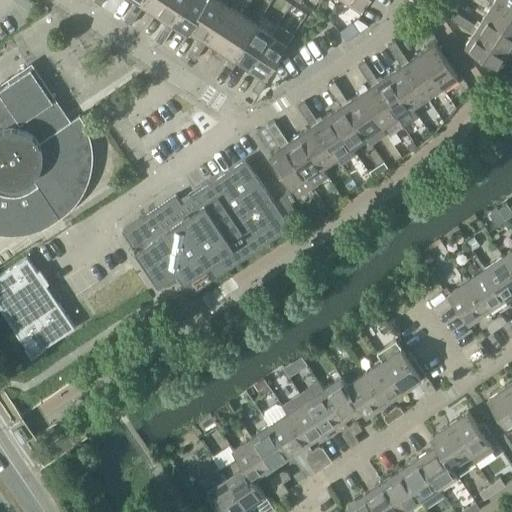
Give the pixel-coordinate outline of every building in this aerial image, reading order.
[(136,0),(131,9),(138,14),(145,4),(141,1),(141,0),(136,0)] [(156,11),(163,0),(141,0),(141,1),(145,4),(156,11)] [(162,29),(169,34),(175,24),(172,21),(185,0),(163,0),(156,11),(168,19),(162,29)] [(185,0),(172,21),(175,24),(187,31),(189,27),(206,0),(185,0)] [(194,44),(202,49),(208,39),(204,37),(226,3),(221,0),(206,0),(189,27),(190,27),(201,34),(194,44)] [(485,13),(511,30),(511,9),(498,0),(493,0),(493,2),(485,13)] [(511,0),(490,0),(493,2),(493,0),(498,0),(511,9),(511,0)] [(220,47),(241,13),(226,3),(204,37),(208,39),(220,47)] [(138,14),(131,9),(124,19),(132,24),(138,14)] [(463,26),(468,18),(458,12),(453,19),(463,26)] [(225,64),(232,69),(238,59),(235,56),(256,23),(241,13),(220,47),(231,54),(225,64)] [(468,18),(463,26),(473,32),(475,28),(508,50),(509,50),(511,45),(511,30),(485,13),(478,25),(468,18)] [(250,66),(271,33),(256,23),(235,56),(238,59),(250,66)] [(436,36),(429,25),(422,30),(428,40),(436,36)] [(498,66),(509,50),(508,50),(475,28),(473,32),(465,44),(498,66)] [(169,34),(162,29),(155,39),(162,44),(169,34)] [(271,33),(250,66),(266,77),(287,43),(271,33)] [(395,54),(402,50),(395,40),(388,44),(395,54)] [(420,52),(442,85),(458,74),(436,41),(420,52)] [(202,49),(194,44),(188,54),(195,59),(202,49)] [(402,50),(395,54),(401,64),(405,62),(427,95),(442,85),(420,52),(408,59),(402,50)] [(365,75),(372,70),(365,60),(358,64),(365,75)] [(390,72),(412,105),(427,95),(405,62),(401,64),(390,72)] [(232,69),(225,64),(218,74),(225,79),(232,69)] [(0,229),(1,230),(9,230),(13,230),(16,230),(24,229),(32,228),(35,227),(43,224),(46,223),(53,220),(60,216),(70,208),(78,199),(85,188),(90,176),(92,164),(93,151),(91,138),(86,125),(80,114),(68,122),(57,106),(31,67),(0,87),(0,229)] [(372,70),(365,75),(371,84),(375,82),(397,115),(412,105),(390,72),(379,80),(372,70)] [(252,88),(259,93),(266,82),(259,78),(252,88)] [(334,95),(341,90),(335,80),(328,85),(334,95)] [(360,92),(382,125),(397,115),(375,82),(371,84),(360,92)] [(341,90),(334,95),(341,105),(345,102),(367,136),(371,142),(387,132),(382,125),(360,92),(348,100),(341,90)] [(305,115),(312,110),(305,100),(298,105),(305,115)] [(330,112),(352,146),(367,136),(345,102),(341,105),(330,112)] [(312,110),(305,115),(311,125),(315,122),(337,156),(341,162),(356,152),(352,146),(330,112),(318,120),(312,110)] [(275,135),(282,131),(275,120),(268,125),(275,135)] [(300,133),(322,166),(337,156),(315,122),(311,125),(300,133)] [(282,131),(275,135),(281,145),(285,143),(307,176),(313,184),(328,174),(322,166),(300,133),(288,140),(282,131)] [(281,145),(269,153),(297,194),(313,184),(307,176),(285,143),(281,145)] [(291,225),(246,158),(182,201),(176,193),(122,230),(159,283),(178,271),(192,292),(291,225)] [(471,234),(464,238),(469,247),(476,243),(471,234)] [(511,248),(503,255),(511,268),(511,248)] [(0,306),(23,340),(41,328),(65,311),(27,255),(0,273),(0,306)] [(485,266),(505,296),(511,291),(511,268),(503,255),(485,266)] [(467,278),(487,308),(505,296),(485,266),(467,278)] [(487,308),(467,278),(449,291),(469,321),(487,308)] [(494,318),(499,326),(508,321),(504,315),(499,314),(494,318)] [(499,326),(494,318),(488,322),(487,326),(491,332),(499,326)] [(383,359),(403,389),(422,376),(396,338),(378,351),(383,359)] [(365,371),(385,401),(403,389),(383,359),(365,371)] [(365,371),(348,383),(347,383),(361,405),(366,414),(385,401),(365,371)] [(342,375),(324,387),(323,387),(343,417),(361,405),(347,383),(348,383),(342,375)] [(266,377),(258,382),(266,393),(273,388),(266,377)] [(300,393),(325,429),(343,417),(323,387),(324,387),(319,380),(300,393)] [(429,396),(437,390),(432,382),(426,386),(425,390),(429,396)] [(511,424),(511,391),(507,384),(488,397),(495,408),(491,411),(498,422),(503,419),(508,427),(511,424)] [(325,429),(300,393),(283,405),(287,412),(307,441),(325,429)] [(391,409),(397,418),(405,412),(401,406),(396,405),(391,409)] [(397,418),(391,409),(385,413),(384,417),(388,423),(397,418)] [(449,423),(474,461),(493,448),(485,436),(491,433),(483,422),(478,425),(468,411),(449,423)] [(269,424),(289,454),(307,441),(287,412),(269,424)] [(213,415),(203,422),(210,432),(219,425),(213,415)] [(349,425),(355,434),(362,428),(359,422),(354,422),(349,425)] [(474,461),(449,423),(430,436),(436,444),(456,473),(474,461)] [(252,436),(272,465),(289,454),(269,424),(252,436)] [(360,442),(355,434),(349,425),(343,429),(342,433),(352,447),(360,442)] [(272,465),(252,436),(234,448),(254,478),(272,465)] [(456,473),(436,444),(418,456),(438,485),(456,473)] [(313,450),(324,466),(332,460),(323,447),(319,446),(313,450)] [(234,448),(215,460),(220,468),(250,511),(261,511),(255,501),(265,494),(254,478),(234,448)] [(324,466),(313,450),(307,453),(306,458),(316,471),(324,466)] [(401,468),(421,497),(426,506),(444,494),(438,485),(418,456),(401,468)] [(250,511),(220,468),(202,480),(223,511),(238,511),(243,509),(244,511),(250,511)] [(383,480),(402,510),(421,497),(401,468),(383,480)] [(277,474),(283,482),(291,477),(287,471),(283,470),(277,474)] [(283,482),(277,474),(271,478),(271,482),(280,495),(288,490),(283,482)] [(490,484),(495,491),(505,484),(500,477),(490,484)] [(365,492),(378,511),(399,511),(402,510),(383,480),(365,492)] [(495,491),(490,484),(479,491),(484,498),(495,491)] [(378,511),(365,492),(346,505),(351,511),(378,511)] [(458,511),(474,511),(480,508),(475,501),(458,511)]
